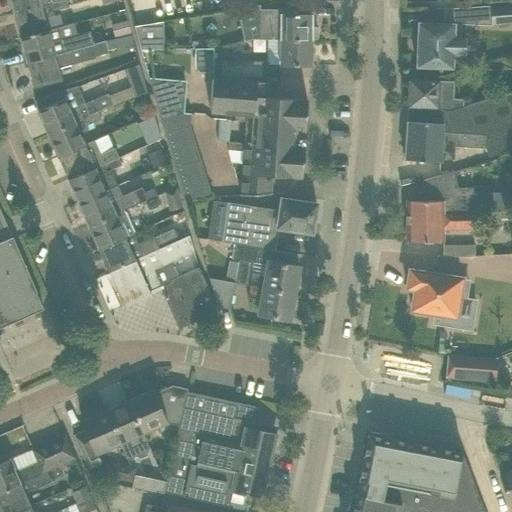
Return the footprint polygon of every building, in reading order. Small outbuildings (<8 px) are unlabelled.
[(9,0),(13,13),(59,0),(9,0)] [(59,0),(13,13),(19,37),(48,30),(44,17),(54,14),(53,11),(67,6),(64,0),(59,0)] [(511,22),(511,5),(490,7),(491,24),(511,22)] [(266,39),(278,39),(311,39),(314,39),(317,37),(317,29),(314,27),(311,27),(311,14),(281,14),(281,10),(259,10),(259,39),(266,39)] [(19,37),(26,61),(54,54),(63,52),(63,51),(79,47),(79,48),(93,44),(93,43),(90,31),(77,34),(74,22),(48,30),(19,37)] [(161,22),(134,26),(135,31),(140,48),(161,48),(161,22)] [(453,38),(453,24),(417,22),(416,66),(452,68),(452,53),(463,54),(464,39),(453,38)] [(311,65),(311,39),(278,39),(266,39),(266,65),(311,65)] [(57,68),(95,58),(94,56),(108,53),(105,41),(93,44),(79,48),(79,47),(63,51),(63,52),(54,54),(26,61),(33,87),(61,79),(61,78),(60,78),(57,68)] [(198,72),(212,72),(213,72),(213,60),(212,60),(212,48),(194,48),(194,68),(198,72)] [(212,72),(211,75),(219,76),(260,77),(260,76),(261,61),(213,60),(213,72),(212,72)] [(123,69),(134,96),(146,92),(138,64),(123,69)] [(219,76),(211,75),(210,94),(208,112),(212,113),(245,121),(243,142),(228,141),(227,150),(242,151),(238,194),(269,193),(270,175),(290,176),(300,177),(307,100),(297,99),(297,98),(275,97),(276,79),(280,79),(280,77),(260,76),(260,77),(219,76)] [(148,77),(157,109),(183,112),(186,80),(148,77)] [(452,98),(453,81),(408,79),(408,84),(406,86),(406,91),(408,92),(407,106),(409,106),(409,108),(437,110),(462,103),(462,99),(452,98)] [(37,110),(47,133),(97,111),(112,104),(107,93),(84,103),(77,86),(51,93),(34,100),(38,109),(37,110)] [(437,110),(409,108),(408,121),(407,121),(404,159),(440,162),(441,158),(453,159),(454,145),(484,147),(487,156),(511,147),(511,91),(462,106),(462,103),(437,110)] [(157,109),(163,130),(189,125),(190,113),(183,112),(157,109)] [(47,133),(57,156),(84,144),(80,133),(88,129),(86,125),(100,118),(97,111),(47,133)] [(163,130),(167,141),(193,137),(189,125),(163,130)] [(167,141),(171,153),(196,149),(193,137),(167,141)] [(57,156),(67,180),(94,168),(94,167),(102,163),(102,164),(117,157),(113,148),(100,154),(94,140),(84,144),(57,156)] [(171,153),(174,165),(200,161),(196,149),(171,153)] [(67,180),(77,202),(116,185),(110,170),(120,165),(117,157),(102,164),(102,163),(94,167),(94,168),(67,180)] [(174,165),(178,177),(203,172),(200,161),(174,165)] [(492,210),(492,192),(472,192),(472,187),(458,187),(453,171),(423,180),(427,194),(427,200),(406,200),(406,241),(443,241),(443,230),(474,229),(474,210),(492,210)] [(178,177),(181,189),(207,184),(203,172),(178,177)] [(207,184),(181,189),(185,201),(211,196),(207,184)] [(77,202),(88,225),(123,209),(137,203),(146,199),(141,186),(121,195),(116,185),(77,202)] [(163,191),(169,211),(182,207),(177,187),(163,191)] [(227,202),(220,241),(235,244),(265,249),(274,250),(278,227),(311,233),(316,204),(298,201),(296,201),(279,198),(277,210),(227,202)] [(88,225),(98,248),(133,233),(134,233),(123,209),(88,225)] [(0,327),(42,309),(0,211),(0,327)] [(98,248),(108,271),(134,260),(143,256),(148,254),(178,240),(178,239),(173,228),(138,244),(133,233),(98,248)] [(134,260),(108,271),(123,306),(150,294),(160,289),(178,329),(215,312),(208,290),(197,267),(177,276),(171,262),(193,252),(188,235),(178,239),(178,240),(148,254),(143,256),(134,260)] [(265,249),(235,244),(232,259),(262,264),(265,249)] [(442,256),(464,256),(474,257),(474,254),(474,244),(442,244),(442,256)] [(251,273),(249,285),(294,292),(299,266),(267,260),(264,276),(251,273)] [(409,269),(406,287),(414,289),(410,309),(434,313),(433,323),(453,326),(461,278),(449,276),(409,269)] [(217,306),(229,309),(234,282),(208,277),(217,306)] [(294,292),(249,285),(247,296),(260,299),(258,314),(289,319),(294,292)] [(447,354),(445,377),(495,381),(497,358),(495,358),(464,355),(447,354)] [(166,422),(177,425),(178,425),(186,391),(186,388),(172,385),(154,393),(152,389),(129,399),(143,433),(166,422)] [(275,434),(261,431),(263,429),(262,426),(261,424),(259,423),(233,417),(236,402),(186,391),(178,425),(177,425),(162,491),(228,505),(229,501),(254,506),(255,500),(253,500),(254,496),(261,497),(265,479),(275,434)] [(149,448),(142,433),(143,433),(129,399),(105,410),(119,443),(124,455),(134,450),(136,454),(140,455),(144,453),(145,450),(149,448)] [(97,453),(119,443),(105,410),(81,420),(85,429),(73,435),(89,472),(103,466),(97,453)] [(356,493),(351,511),(484,511),(463,457),(461,452),(367,434),(358,479),(360,480),(357,493),(356,493)] [(0,462),(0,490),(19,482),(20,482),(27,479),(27,478),(58,464),(59,465),(74,458),(64,435),(31,449),(36,461),(14,471),(9,460),(10,460),(9,459),(0,462)] [(64,475),(59,465),(58,464),(27,478),(27,479),(30,486),(45,479),(47,483),(64,475)] [(120,465),(117,479),(134,482),(137,468),(120,465)] [(511,471),(500,476),(509,503),(511,502),(511,471)] [(0,490),(0,511),(13,511),(30,505),(20,482),(19,482),(0,490)] [(82,509),(82,510),(93,505),(85,486),(70,492),(78,511),(82,509)] [(203,511),(152,501),(151,504),(146,503),(143,511),(203,511)]
